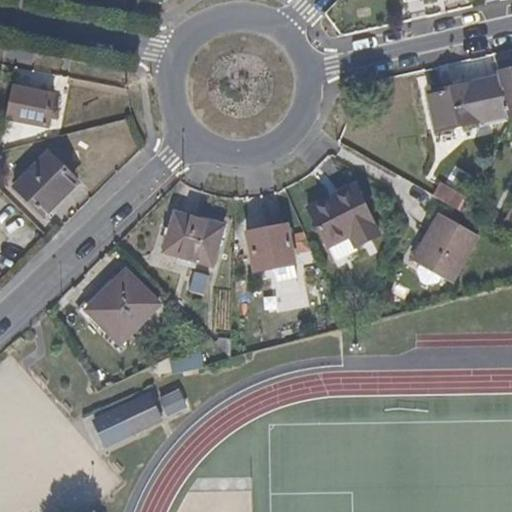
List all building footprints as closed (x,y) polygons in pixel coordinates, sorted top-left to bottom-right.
[(511,118),(511,72),(499,75),(500,79),(509,117),(509,119),(511,118)] [(509,117),(500,79),(429,96),(437,133),(509,117)] [(47,130),(54,97),(13,89),(6,122),(47,130)] [(42,214),(77,181),(49,155),(15,188),(42,214)] [(46,218),(80,184),(77,181),(42,214),(46,218)] [(379,236),(354,187),(306,211),(335,265),(358,254),(355,249),(379,236)] [(213,267),(223,228),(180,216),(169,254),(213,267)] [(449,286),(477,238),(439,216),(412,265),(449,286)] [(292,256),(288,235),(287,230),(286,226),(283,225),(282,228),(247,234),(255,272),(275,268),(278,281),(296,277),(292,256)] [(310,252),(302,232),(288,235),(292,256),(310,252)] [(158,306),(124,275),(86,313),(120,345),(158,306)] [(201,370),(197,355),(169,363),(172,377),(201,370)] [(188,406),(179,388),(159,398),(169,416),(188,406)] [(164,419),(149,393),(93,419),(106,446),(164,419)]
